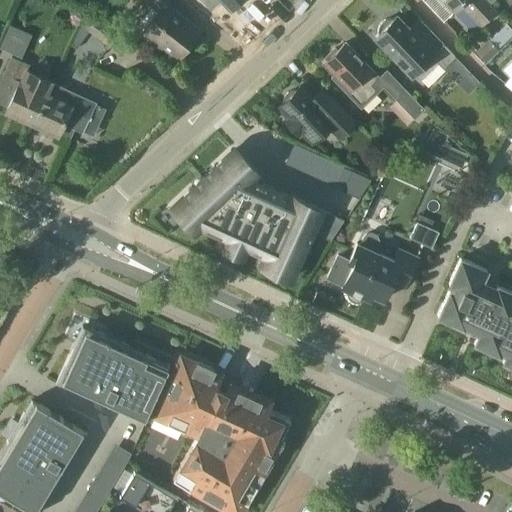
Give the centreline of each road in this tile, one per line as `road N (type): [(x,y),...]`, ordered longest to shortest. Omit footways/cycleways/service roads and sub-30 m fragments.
road 1 (residential): [(84,236),(330,0)]
road 2 (secondary): [(372,374),(84,236)]
road 3 (residential): [(293,511),(372,374)]
road 4 (residential): [(0,365),(84,236)]
road 5 (secondary): [(511,440),(372,374)]
